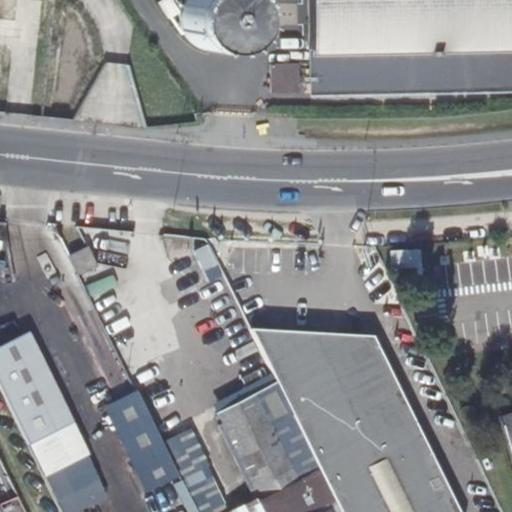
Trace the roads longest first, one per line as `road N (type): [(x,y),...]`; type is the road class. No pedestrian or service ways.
road 1 (secondary): [(511,155),(377,167),(232,165),(0,142)]
road 2 (secondary): [(0,173),(315,200),(511,190)]
road 3 (unknown): [(356,294),(470,511)]
road 4 (unknown): [(262,0),(257,80),(247,92),(199,73),(138,0)]
